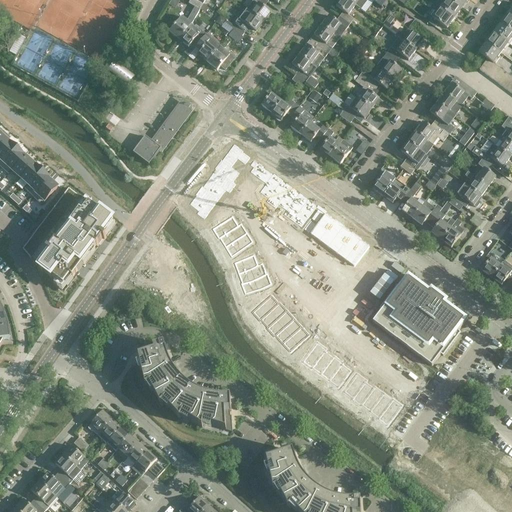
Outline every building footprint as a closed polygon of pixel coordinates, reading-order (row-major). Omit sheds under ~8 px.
[(170,34),(179,41),(189,29),(192,26),(192,25),(201,11),(203,6),(192,0),(191,0),(189,5),(195,8),(187,22),(183,18),(170,34)] [(268,4),(262,0),(254,0),(247,11),(263,24),(271,14),(264,9),(268,4)] [(356,7),(346,0),(342,0),(336,8),(343,13),(340,17),(351,26),(354,21),(348,17),(356,7)] [(346,0),(356,7),(361,11),(369,1),(367,0),(346,0)] [(371,0),(382,8),(388,1),(387,0),(371,0)] [(462,10),(448,0),(447,0),(441,9),(455,20),(462,10)] [(469,0),(448,0),(462,10),(469,0)] [(455,20),(441,9),(433,19),(447,30),(455,20)] [(256,33),(263,24),(247,11),(239,20),(234,16),(228,23),(234,28),(235,26),(246,33),(250,29),(256,33)] [(511,16),(509,14),(501,24),(511,32),(511,16)] [(329,17),(322,27),(340,41),(340,40),(334,36),(341,26),(347,31),(351,26),(340,17),(336,23),(329,17)] [(399,39),(416,52),(424,42),(408,30),(404,36),(387,23),(384,27),(399,39)] [(511,39),(511,32),(501,24),(494,34),(508,45),(511,39)] [(235,26),(234,28),(231,30),(242,38),(246,33),(235,26)] [(340,41),(322,27),(315,37),(321,42),(318,47),(329,55),(335,60),(339,55),(332,50),(340,41)] [(189,29),(179,41),(188,49),(194,42),(199,46),(207,36),(198,28),(196,30),(195,29),(193,32),(189,29)] [(508,45),(494,34),(487,44),(501,54),(508,45)] [(207,36),(199,46),(204,50),(198,57),(207,65),(222,48),(221,47),(207,36)] [(416,52),(399,39),(388,53),(398,62),(402,57),(409,62),(416,52)] [(501,54),(487,44),(479,54),(488,60),(492,64),(493,64),(501,54)] [(318,47),(314,52),(307,47),(300,56),(318,70),(329,55),(318,47)] [(222,48),(207,65),(217,72),(231,55),(222,48)] [(401,72),(395,67),(398,62),(388,53),(384,58),(377,68),(394,82),(401,72)] [(318,70),(300,56),(293,66),(300,71),(296,76),(307,84),(315,91),(319,86),(319,83),(311,78),(318,70)] [(488,60),(483,66),(480,71),(484,74),(492,64),(488,60)] [(135,77),(115,62),(108,71),(128,86),(135,77)] [(492,64),(484,74),(489,78),(497,67),(493,64),(492,64)] [(497,67),(489,78),(494,81),(502,71),(497,67)] [(394,82),(377,68),(370,77),(363,72),(359,78),(376,91),(380,86),(387,91),(394,82)] [(502,71),(494,81),(498,84),(506,74),(502,71)] [(506,74),(498,84),(503,88),(511,78),(506,74)] [(296,76),(292,81),(303,89),(307,84),(296,76)] [(376,91),(359,78),(358,77),(354,82),(355,83),(363,89),(356,99),(372,111),(380,101),(373,96),(376,91)] [(511,78),(503,88),(507,91),(511,85),(511,78)] [(453,85),(445,95),(457,104),(460,106),(462,108),(463,109),(464,108),(461,107),(469,97),(471,99),(475,102),(479,96),(465,85),(461,91),(453,85)] [(262,108),(272,115),(282,103),(272,95),(262,108)] [(445,95),(438,104),(450,113),(455,117),(462,108),(460,106),(457,104),(445,95)] [(343,103),(339,108),(344,112),(354,120),(358,115),(365,120),(372,111),(356,99),(349,108),(343,103)] [(486,101),(481,107),(491,114),(495,107),(486,101)] [(282,103),(272,115),(282,123),(287,116),(292,119),(300,108),(295,105),(291,110),(282,103)] [(438,104),(431,114),(438,120),(435,125),(449,136),(454,129),(450,126),(456,118),(455,117),(450,113),(438,104)] [(162,151),(191,113),(180,105),(152,142),(145,137),(133,154),(149,166),(161,150),(162,151)] [(300,108),(292,119),(297,123),(291,130),(301,137),(311,125),(301,117),(305,112),(300,108)] [(344,112),(340,117),(351,125),(354,120),(344,112)] [(511,120),(509,118),(505,124),(502,128),(506,132),(502,138),(511,145),(511,120)] [(428,143),(431,145),(433,146),(438,139),(444,143),(449,136),(435,125),(431,130),(423,124),(416,134),(428,143)] [(311,125),(301,137),(311,145),(317,137),(321,141),(329,130),(325,127),(321,132),(311,125)] [(329,130),(321,141),(326,145),(321,152),(330,159),(343,142),(339,138),(335,143),(330,139),(334,134),(329,130)] [(428,143),(416,134),(409,143),(421,152),(428,143)] [(511,157),(511,145),(502,138),(497,134),(495,137),(504,143),(499,149),(494,146),(493,146),(511,159),(511,157)] [(7,141),(0,148),(0,165),(15,149),(7,141)] [(343,142),(330,159),(340,167),(350,154),(353,149),(348,145),(343,142)] [(409,143),(402,153),(409,159),(405,163),(415,171),(417,172),(428,157),(421,152),(409,143)] [(235,144),(222,160),(232,167),(238,159),(245,165),(251,157),(243,152),(244,151),(235,144)] [(511,159),(493,146),(486,156),(476,148),(472,154),(482,161),(492,168),(496,163),(503,169),(511,159)] [(15,149),(0,165),(0,168),(7,175),(24,156),(15,149)] [(24,156),(7,175),(8,175),(9,173),(17,181),(33,164),(32,164),(32,163),(25,157),(24,156)] [(218,165),(216,169),(232,181),(234,182),(240,173),(232,167),(222,160),(221,159),(217,165),(218,165)] [(492,168),(482,161),(479,166),(484,170),(477,180),(489,188),(496,179),(489,173),(492,168)] [(254,168),(251,172),(267,184),(274,175),(265,167),(260,162),(259,163),(258,163),(254,168)] [(412,176),(415,171),(405,163),(402,168),(412,176)] [(33,164),(17,181),(18,181),(19,179),(27,186),(24,190),(41,172),(33,164)] [(428,186),(434,190),(438,185),(446,191),(456,176),(442,167),(428,186)] [(216,169),(209,177),(226,190),(232,181),(216,169)] [(41,172),(24,190),(33,198),(49,179),(41,172)] [(471,181),(474,177),(468,173),(465,177),(471,181)] [(267,184),(261,193),(270,199),(270,198),(283,181),(284,180),(282,179),(282,180),(280,179),(281,178),(275,174),(274,175),(267,184)] [(209,177),(203,186),(220,199),(226,190),(209,177)] [(374,191),(383,198),(393,186),(383,178),(374,191)] [(49,179),(33,198),(42,206),(58,187),(57,186),(50,180),(49,179)] [(489,188),(477,180),(470,189),(482,198),(489,188)] [(283,181),(270,198),(279,205),(292,187),(287,183),(286,184),(283,181)] [(199,191),(196,194),(213,207),(214,208),(221,199),(220,199),(203,186),(202,185),(198,191),(199,191)] [(457,195),(454,200),(463,207),(467,202),(474,208),(475,207),(476,208),(478,208),(480,205),(480,203),(479,202),(482,198),(470,189),(465,185),(457,195)] [(393,186),(383,198),(393,206),(398,198),(403,202),(411,192),(406,188),(402,193),(393,186)] [(412,220),(426,202),(421,199),(417,204),(412,200),(416,195),(415,195),(419,190),(415,186),(411,192),(403,202),(408,206),(403,213),(412,220)] [(292,187),(279,205),(288,211),(300,194),(297,192),(298,191),(292,187)] [(68,189),(22,250),(38,268),(40,270),(39,270),(43,273),(43,272),(49,276),(48,277),(52,280),(52,279),(66,289),(76,276),(78,274),(82,267),(84,265),(98,246),(103,240),(115,224),(113,222),(110,219),(109,220),(103,216),(104,215),(101,212),(100,213),(87,203),(68,189)] [(288,211),(287,212),(295,219),(296,218),(309,201),(310,200),(301,193),(300,194),(288,211)] [(196,194),(189,204),(198,210),(196,213),(205,219),(213,207),(196,194)] [(460,212),(463,207),(454,200),(450,205),(451,206),(460,212)] [(309,201),(296,218),(305,225),(318,208),(317,207),(318,206),(312,202),(312,203),(309,201)] [(428,220),(433,224),(443,210),(437,206),(435,209),(426,202),(412,220),(422,228),(428,220)] [(437,228),(432,235),(442,242),(456,224),(453,221),(451,221),(447,226),(442,222),(445,217),(444,216),(451,206),(450,205),(448,203),(443,210),(433,224),(437,228)] [(327,214),(314,231),(323,238),(337,220),(336,219),(335,220),(333,219),(334,218),(329,214),(328,215),(327,214)] [(233,217),(213,229),(219,239),(220,238),(239,226),(233,217)] [(323,238),(322,239),(331,245),(332,244),(345,226),(340,222),(339,223),(337,222),(338,221),(337,220),(323,238)] [(456,224),(442,242),(452,250),(461,237),(465,232),(459,227),(461,224),(458,221),(456,224)] [(239,226),(220,238),(226,247),(244,236),(245,236),(239,226)] [(345,226),(332,244),(340,251),(353,234),(350,232),(351,231),(345,226)] [(340,251),(340,252),(348,258),(349,257),(362,240),(362,239),(357,235),(356,236),(354,235),(355,234),(354,233),(353,234),(340,251)] [(226,247),(225,248),(231,258),(251,245),(245,236),(244,236),(226,247)] [(362,240),(349,257),(358,264),(371,247),(370,246),(371,245),(365,241),(364,242),(362,240)] [(254,256),(234,263),(238,274),(258,266),(254,256)] [(340,259),(334,271),(345,276),(351,264),(340,259)] [(482,273),(492,280),(505,262),(501,267),(492,260),(482,273)] [(511,267),(505,262),(492,280),(502,287),(507,280),(511,284),(511,283),(511,267)] [(258,266),(238,274),(242,284),(262,276),(258,266)] [(242,284),(241,284),(245,295),(267,287),(263,276),(262,276),(242,284)] [(382,311),(373,323),(385,332),(397,341),(408,349),(420,359),(420,358),(432,367),(434,365),(441,355),(443,357),(444,357),(461,334),(459,332),(460,330),(468,320),(455,311),(448,305),(447,305),(444,303),(445,301),(444,300),(443,302),(441,301),(442,301),(442,300),(441,300),(435,296),(435,295),(434,295),(434,296),(432,295),(433,294),(434,293),(433,292),(432,292),(432,293),(421,285),(409,276),(400,288),(397,286),(380,309),(382,311)] [(270,297),(252,313),(260,321),(261,321),(277,306),(277,305),(270,297)] [(277,306),(261,321),(268,329),(284,314),(277,306)] [(268,329),(267,329),(274,337),(275,337),(291,322),(292,321),(285,313),(284,314),(268,329)] [(291,322),(275,337),(283,345),(298,330),(291,322)] [(298,330),(283,345),(290,353),(306,339),(298,330)] [(316,344),(302,363),(311,370),(311,369),(324,352),(325,351),(316,344)] [(170,365),(166,356),(167,356),(164,345),(153,348),(156,358),(140,363),(143,372),(147,380),(152,388),(158,396),(164,403),(170,409),(180,420),(182,416),(202,429),(203,424),(232,433),(232,417),(230,417),(227,412),(231,411),(231,398),(223,398),(223,399),(214,398),(204,396),(196,392),(188,387),(181,381),(175,373),(170,365)] [(324,352),(311,369),(320,375),(333,358),(324,352)] [(333,358),(320,375),(329,382),(341,365),(333,358)] [(329,382),(328,383),(337,390),(351,371),(342,364),(341,365),(329,382)] [(356,376),(343,393),(352,400),(365,382),(356,376)] [(352,400),(352,401),(360,407),(361,406),(374,389),(374,388),(366,382),(365,382),(352,400)] [(321,385),(319,390),(335,400),(338,395),(321,385)] [(374,389),(361,406),(370,413),(382,396),(374,389)] [(461,394),(456,401),(463,406),(468,400),(461,394)] [(382,396),(370,413),(378,419),(391,402),(382,396)] [(378,419),(377,420),(387,427),(401,408),(392,401),(391,402),(378,419)] [(98,437),(113,421),(103,412),(88,429),(98,437)] [(106,446),(110,442),(121,429),(113,421),(98,437),(106,446)] [(121,429),(110,442),(119,450),(130,437),(121,429)] [(130,437),(119,450),(128,458),(139,445),(130,437)] [(74,445),(83,453),(89,447),(86,444),(85,445),(79,440),(74,445)] [(139,445),(128,458),(137,466),(148,453),(139,445)] [(85,459),(72,447),(64,456),(77,468),(85,459)] [(89,447),(83,453),(87,456),(92,450),(89,447)] [(302,481),(298,475),(301,473),(297,466),(295,459),(293,452),(289,454),(288,450),(282,452),(283,455),(278,457),(275,450),(264,450),(264,469),(269,467),(274,491),(281,486),(285,493),(281,496),(289,509),(295,503),(301,509),(298,511),(361,511),(361,501),(351,502),(351,503),(343,502),(336,500),(328,498),(322,494),(320,497),(313,493),(308,487),(302,481)] [(148,453),(137,466),(146,474),(149,471),(156,462),(158,461),(148,453)] [(77,468),(64,456),(56,466),(61,471),(58,475),(70,486),(82,472),(77,468)] [(101,469),(107,463),(104,460),(98,466),(101,469)] [(156,462),(149,471),(157,479),(158,479),(165,470),(156,462)] [(101,469),(104,472),(110,466),(107,463),(101,469)] [(146,474),(144,476),(153,483),(157,479),(149,471),(146,474)] [(70,486),(58,475),(54,479),(48,474),(40,483),(58,499),(70,486)] [(98,483),(104,476),(101,474),(95,480),(98,483)] [(102,486),(108,479),(104,476),(98,483),(102,486)] [(119,485),(125,479),(121,476),(116,482),(119,485)] [(144,476),(140,480),(149,488),(153,483),(144,476)] [(122,488),(123,488),(128,482),(125,479),(119,485),(122,488)] [(140,480),(136,484),(145,492),(149,488),(140,480)] [(45,511),(58,499),(40,483),(32,492),(37,497),(34,502),(45,511)] [(136,484),(132,489),(141,497),(145,492),(136,484)] [(137,501),(141,497),(132,489),(128,493),(137,501)] [(69,499),(77,506),(85,497),(76,490),(69,499)] [(123,493),(115,502),(125,511),(130,511),(137,505),(123,493)] [(204,511),(209,507),(209,506),(209,504),(206,501),(204,501),(203,502),(200,499),(199,500),(194,496),(179,511),(204,511)] [(24,501),(16,510),(18,511),(45,511),(34,502),(30,506),(24,501)] [(103,507),(99,511),(125,511),(115,502),(107,511),(103,507)]
